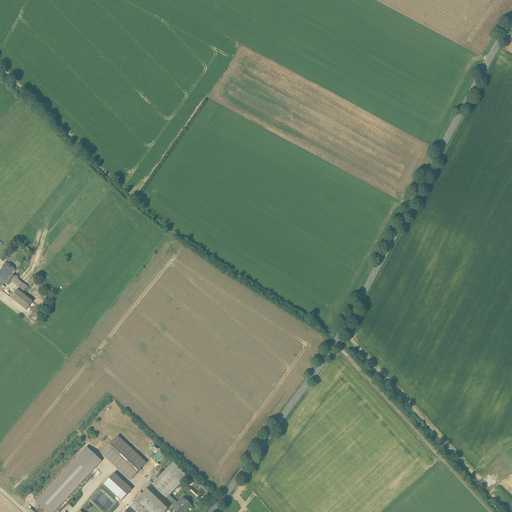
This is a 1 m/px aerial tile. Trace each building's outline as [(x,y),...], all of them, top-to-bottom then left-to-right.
[(32,251),(25,245),(23,248),(30,253),(32,251)] [(15,270),(5,262),(3,266),(4,267),(0,271),(0,288),(3,285),(5,283),(11,274),(15,270)] [(11,274),(5,283),(8,285),(11,281),(15,277),(11,274)] [(25,285),(15,277),(11,281),(22,289),(25,285)] [(33,302),(17,290),(10,298),(26,310),(33,302)] [(145,463),(117,437),(102,453),(130,480),(135,474),(137,472),(139,470),(141,468),(145,463)] [(42,511),(52,511),(99,460),(83,446),(32,503),(42,511)] [(153,483),(151,485),(166,499),(169,495),(187,476),(173,462),(153,483)] [(113,473),(111,475),(130,492),(132,490),(113,473)] [(130,492),(111,475),(103,484),(122,501),(130,492)] [(150,481),(143,488),(146,491),(151,485),(153,483),(150,481)] [(151,485),(146,491),(142,494),(161,511),(164,511),(167,509),(172,505),(151,485)] [(109,511),(118,503),(101,487),(91,500),(103,511),(109,511)] [(140,492),(133,499),(136,501),(142,494),(140,492)] [(161,511),(142,494),(136,501),(130,508),(134,511),(161,511)] [(178,503),(169,495),(166,499),(172,505),(174,507),(178,503)] [(174,507),(173,508),(176,511),(184,511),(191,505),(183,498),(178,503),(174,507)]
